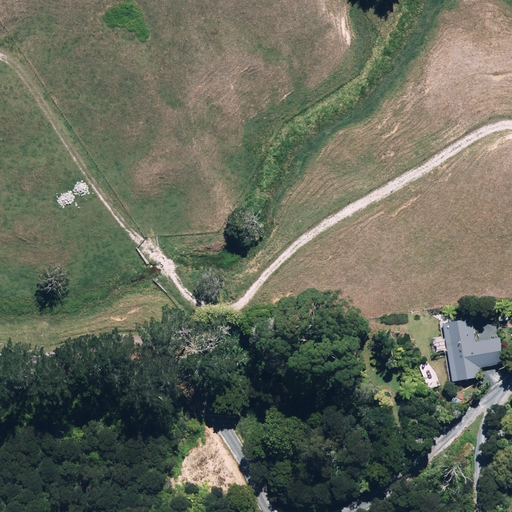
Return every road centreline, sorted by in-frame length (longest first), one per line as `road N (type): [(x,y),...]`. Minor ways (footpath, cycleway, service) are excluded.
road 1 (residential): [(0,356),(76,384),(168,389),(219,439),(261,511)]
road 2 (residential): [(352,511),(458,433),(511,381)]
